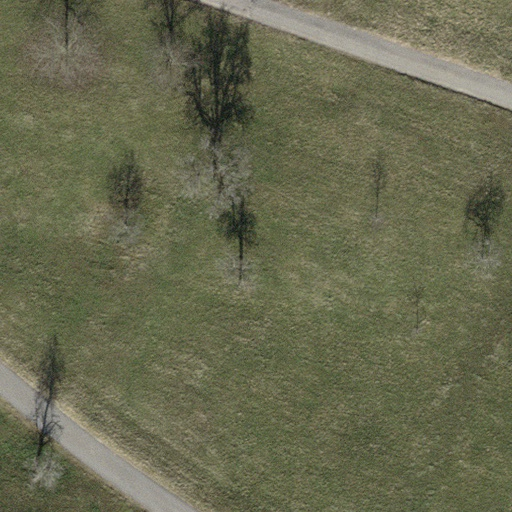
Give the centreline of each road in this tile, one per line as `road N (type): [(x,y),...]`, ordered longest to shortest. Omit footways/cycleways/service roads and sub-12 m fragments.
road 1 (track): [(236,0),(511,93)]
road 2 (track): [(179,511),(0,371)]
